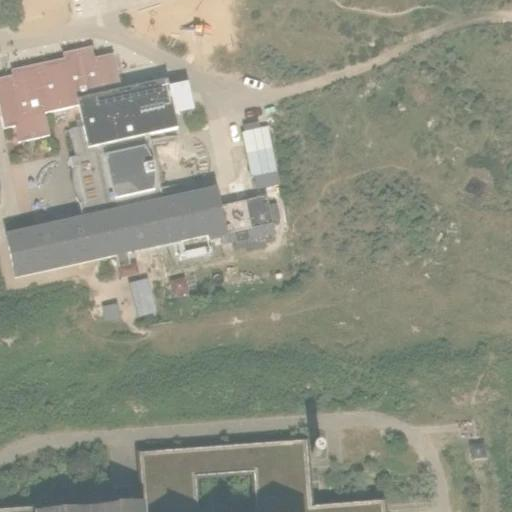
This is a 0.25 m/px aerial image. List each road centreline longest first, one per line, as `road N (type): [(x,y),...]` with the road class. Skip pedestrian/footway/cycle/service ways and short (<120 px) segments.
road 1 (track): [(0,52),(108,32),(240,99),(331,81),(449,32),(511,28)]
road 2 (unknown): [(319,0),(341,19),(377,25),(432,18),(449,32)]
